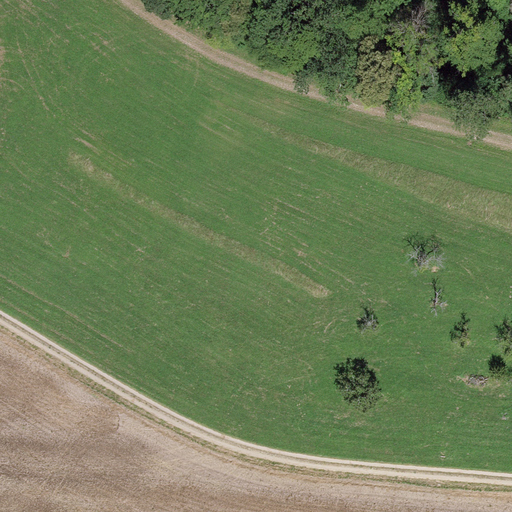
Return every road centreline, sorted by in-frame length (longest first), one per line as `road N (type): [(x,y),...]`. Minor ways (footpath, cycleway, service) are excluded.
road 1 (track): [(0,320),(221,442),(296,460),(511,480)]
road 2 (track): [(127,0),(226,60),(325,94),(511,139)]
